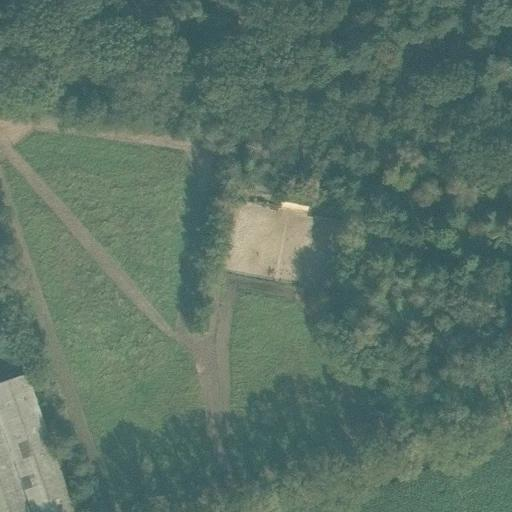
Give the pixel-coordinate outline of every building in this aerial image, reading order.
[(277,178),(228,172),(224,196),(236,197),(239,191),(264,195),(266,190),(275,191),(277,178)] [(314,193),(279,185),(276,198),(299,203),(299,200),(311,203),(314,193)] [(429,252),(445,258),(448,250),(432,244),(429,252)] [(439,268),(442,260),(428,254),(424,262),(423,261),(422,263),(432,268),(438,271),(439,268)] [(72,511),(26,375),(0,383),(0,511),(72,511)]
